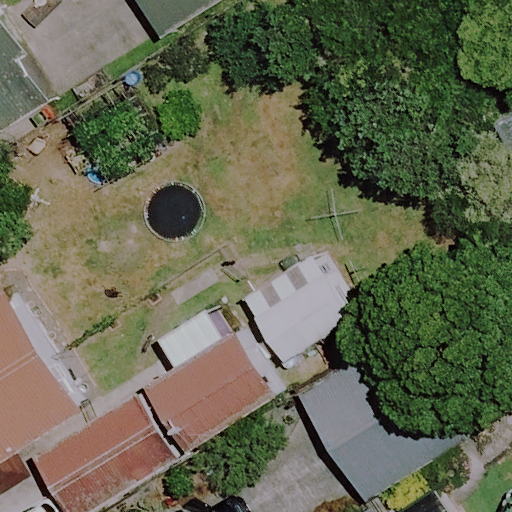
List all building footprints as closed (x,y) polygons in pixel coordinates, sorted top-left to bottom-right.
[(225,0),(147,0),(168,35),(225,0)] [(0,141),(59,107),(0,7),(0,141)] [(511,100),(497,108),(511,134),(511,100)] [(366,315),(322,251),(254,298),(299,362),(366,315)] [(0,465),(87,411),(7,285),(0,289),(0,465)] [(99,511),(281,397),(223,304),(137,359),(153,385),(40,457),(75,511),(99,511)] [(417,324),(307,393),(376,502),(486,433),(417,324)]
